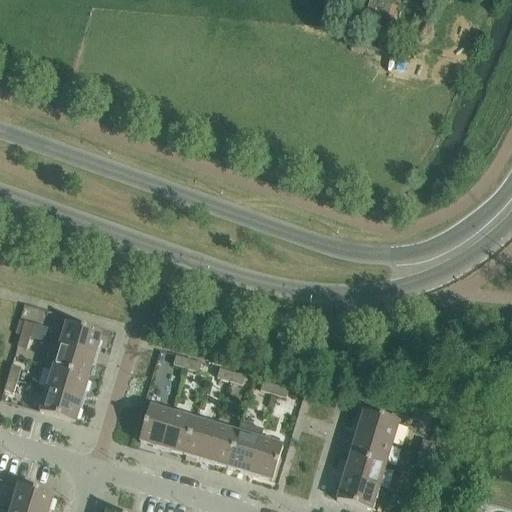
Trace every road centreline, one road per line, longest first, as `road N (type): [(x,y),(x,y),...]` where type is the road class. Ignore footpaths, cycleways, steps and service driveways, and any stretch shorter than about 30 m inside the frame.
road 1 (secondary): [(511,184),(454,239),(379,254),(0,129)]
road 2 (secondary): [(0,193),(225,273),(287,290),(351,295),(426,286),(473,262),(511,227)]
road 3 (unclassified): [(244,511),(96,468)]
